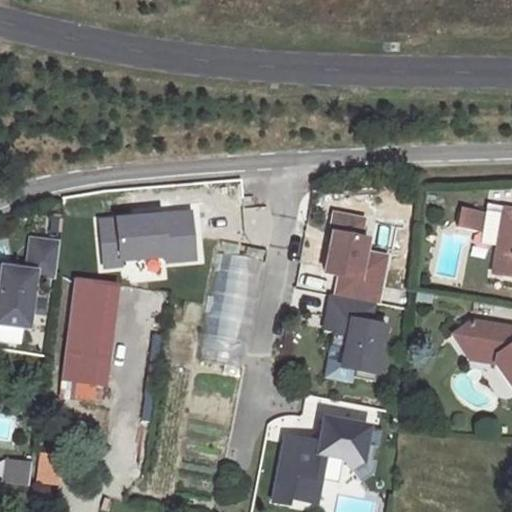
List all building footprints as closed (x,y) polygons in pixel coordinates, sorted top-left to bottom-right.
[(191,209),(98,219),(102,268),(196,259),(191,209)] [(510,210),(502,209),(500,227),(507,229),(510,210)] [(511,210),(510,210),(507,229),(500,227),(492,274),(511,277),(511,210)] [(451,231),(473,231),(474,211),(452,211),(451,231)] [(367,222),(337,216),(325,277),(341,280),(337,299),(373,306),(380,307),(387,270),(366,266),(370,242),(364,241),(367,222)] [(0,325),(30,329),(36,275),(56,278),(60,244),(29,240),(25,271),(0,268),(0,270),(0,325)] [(242,365),(257,263),(215,256),(200,359),(242,365)] [(76,278),(64,381),(108,387),(121,284),(76,278)] [(337,299),(332,298),(325,333),(333,334),(324,381),(353,387),(354,380),(375,384),(386,329),(369,326),(373,306),(337,299)] [(496,363),(511,384),(511,335),(505,335),(501,326),(473,322),(454,335),(471,359),(477,354),(497,357),(496,363)] [(505,335),(511,335),(511,327),(501,326),(505,335)] [(497,357),(477,354),(471,359),(496,363),(497,357)] [(317,404),(315,421),(346,423),(348,407),(317,404)] [(369,431),(326,422),(321,446),(287,440),(275,503),(290,506),(294,486),(319,491),(326,455),(345,459),(362,482),(374,473),(376,461),(373,460),(376,448),(366,446),(369,431)] [(1,484),(30,488),(34,454),(6,450),(1,484)] [(43,455),(37,489),(48,491),(50,482),(58,483),(62,458),(43,455)]
